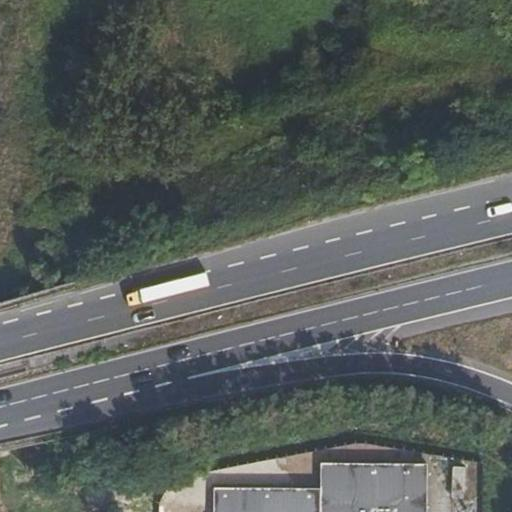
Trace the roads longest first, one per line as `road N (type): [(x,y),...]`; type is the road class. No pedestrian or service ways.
road 1 (trunk): [(511,207),(0,340)]
road 2 (trunk): [(63,389),(511,277)]
road 3 (trunk): [(63,389),(364,363),(436,368),(511,390)]
